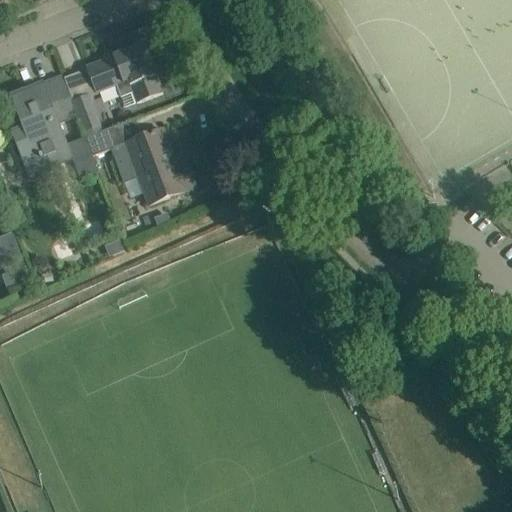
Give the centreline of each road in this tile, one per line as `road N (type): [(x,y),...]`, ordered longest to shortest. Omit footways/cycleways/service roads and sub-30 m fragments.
road 1 (unclassified): [(511,403),(324,213),(221,80),(174,0)]
road 2 (residential): [(0,50),(132,0)]
road 3 (unknown): [(397,287),(453,252),(491,257),(511,272)]
